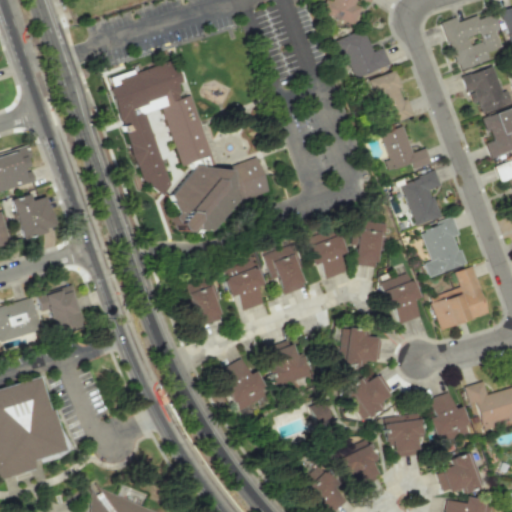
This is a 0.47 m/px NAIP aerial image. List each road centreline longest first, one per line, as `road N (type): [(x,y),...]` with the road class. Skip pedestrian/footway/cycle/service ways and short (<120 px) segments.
road 1 (secondary): [(262,511),(213,449),(145,318),(33,0)]
road 2 (secondary): [(4,0),(143,372),(229,511)]
road 3 (residential): [(437,0),(405,10),(511,284)]
road 4 (residential): [(168,368),(364,287)]
